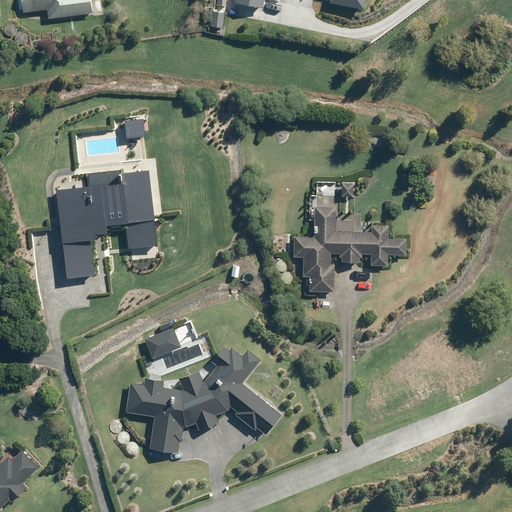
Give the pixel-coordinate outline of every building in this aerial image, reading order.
[(20,0),(22,12),(45,9),(46,17),(93,12),(91,0),(20,0)] [(353,182),(340,182),(340,196),(353,197),(353,182)] [(310,235),(292,234),(291,255),(301,256),(300,275),(307,275),(306,289),(332,291),(333,263),(330,263),(330,251),(337,251),(337,256),(339,256),(338,262),(358,262),(358,259),(360,259),(361,255),(370,255),(369,266),(385,267),(386,255),(404,256),(404,239),(387,238),(388,227),(371,227),(371,232),(350,231),(351,222),(335,221),(336,205),(313,204),(312,223),(310,222),(310,235)] [(142,337),(150,358),(179,347),(171,326),(142,337)] [(142,384),(128,383),(125,410),(152,413),(147,449),(178,453),(181,426),(193,422),(196,430),(219,422),(215,413),(229,408),(263,435),(280,414),(239,381),(257,359),(245,349),(240,356),(229,348),(227,350),(219,344),(207,359),(215,365),(201,381),(197,371),(178,378),(182,388),(161,386),(162,380),(143,378),(142,384)] [(140,449),(116,420),(107,427),(131,456),(140,449)] [(45,463),(29,448),(18,459),(14,455),(8,461),(6,458),(0,463),(0,511),(6,511),(10,508),(5,504),(13,496),(17,500),(32,485),(28,481),(45,463)]
